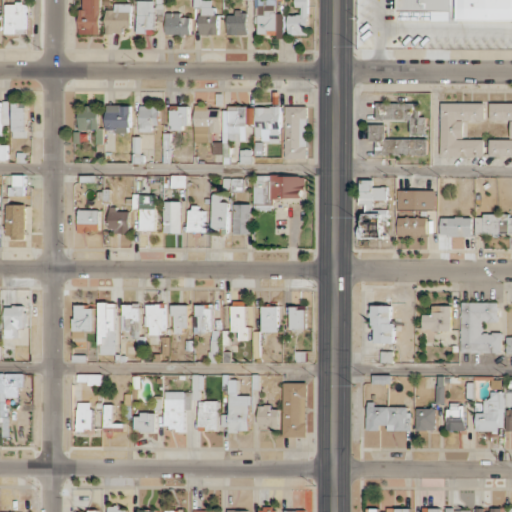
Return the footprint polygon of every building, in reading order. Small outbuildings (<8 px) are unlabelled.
[(80,0),(80,34),(100,34),(100,0),(80,0)] [(138,34),(147,34),(146,28),(156,28),(156,14),(164,14),(163,0),(156,0),(157,0),(137,1),(138,34)] [(276,34),(276,0),(255,0),(256,34),(276,34)] [(307,0),(295,0),(295,7),(301,7),(301,15),(288,15),(288,35),(308,35),(307,0)] [(511,19),(511,0),(397,0),(397,10),(452,11),(451,0),(459,0),(459,19),(511,19)] [(432,11),(432,21),(459,21),(458,0),(452,0),(453,11),(432,11)] [(5,4),(6,34),(26,34),(25,3),(5,4)] [(106,10),(106,34),(123,34),(122,28),(131,28),(131,3),(114,4),(114,10),(106,10)] [(166,34),(191,35),(191,17),(181,17),(181,12),(166,12),(166,34)] [(227,35),(247,34),(247,12),(227,13),(227,35)] [(0,101),(0,135),(3,136),(4,125),(8,125),(8,102),(0,101)] [(426,134),(426,116),(419,116),(420,103),(376,102),(376,119),(410,119),(409,134),(426,134)] [(484,103),(440,102),(440,156),(485,156),(485,139),(463,139),(463,120),(484,120),(484,103)] [(490,139),(489,156),(511,156),(511,102),(490,102),(490,120),(510,120),(510,139),(490,139)] [(12,103),(12,137),(26,137),(26,103),(12,103)] [(105,131),(130,132),(131,105),(106,105),(105,131)] [(189,105),(170,106),(171,128),(189,128),(189,105)] [(211,142),(212,132),(221,132),(221,109),(209,109),(209,105),(195,105),(195,142),(211,142)] [(79,106),(78,130),(99,130),(99,107),(79,106)] [(159,125),(159,106),(140,106),(140,131),(153,131),(153,125),(159,125)] [(281,140),(280,106),(223,107),(224,141),(241,141),(241,125),(255,125),(256,140),(281,140)] [(307,159),(308,106),(286,106),(285,159),(307,159)] [(428,155),(427,138),(386,139),(385,124),(368,124),(368,141),(375,141),(376,155),(428,155)] [(241,164),(252,163),(252,149),(240,149),(241,164)] [(10,195),(24,196),(24,175),(10,175),(10,195)] [(172,175),(171,187),(185,187),(185,176),(172,175)] [(272,200),(304,199),(304,175),(253,176),(254,210),(272,209),(272,200)] [(358,238),(385,238),(385,217),(374,216),(374,200),(387,200),(387,187),(372,187),(372,180),(360,180),(359,205),(364,205),(364,225),(358,225),(358,238)] [(435,190),(397,190),(397,207),(435,207),(435,190)] [(141,209),(140,230),(156,230),(156,195),(133,194),(133,209),(141,209)] [(221,194),(213,194),(212,230),(228,230),(228,202),(221,202),(221,194)] [(181,233),(182,201),(164,201),(164,232),(181,233)] [(27,205),(7,204),(6,236),(26,237),(27,205)] [(251,204),(233,204),(233,234),(251,234),(251,204)] [(205,232),(205,208),(189,207),(189,231),(205,232)] [(100,231),(100,210),(79,209),(79,231),(100,231)] [(109,231),(130,232),(131,210),(110,209),(109,231)] [(476,233),(511,234),(511,218),(509,218),(509,215),(476,214),(476,233)] [(427,217),(397,217),(398,239),(427,238),(427,217)] [(472,217),(441,217),(440,236),(472,236),(472,217)] [(117,303),(100,302),(99,354),(116,355),(117,303)] [(461,352),(502,352),(503,332),(482,332),(482,321),(498,321),(498,302),(461,302),(461,352)] [(140,334),(141,304),(123,304),(122,333),(140,334)] [(150,327),(150,333),(164,333),(165,304),(147,304),(146,327),(150,327)] [(186,304),(173,305),(174,334),(187,333),(186,304)] [(212,332),(212,304),(194,305),(195,333),(212,332)] [(239,340),(249,340),(250,327),(246,327),(247,306),(232,305),(231,331),(239,331),(239,340)] [(393,305),(373,306),(373,343),(394,343),(393,305)] [(5,338),(20,338),(20,328),(26,328),(26,306),(5,306),(5,338)] [(86,337),(86,331),(95,331),(94,306),(73,306),(74,338),(86,337)] [(278,332),(278,306),(262,306),(262,331),(278,332)] [(452,306),(432,306),(431,314),(423,314),(423,330),(451,331),(452,306)] [(291,330),(306,329),(306,307),(290,308),(291,330)] [(383,362),(392,361),(391,351),(382,352),(383,362)] [(24,373),(0,373),(0,374),(0,401),(5,401),(6,397),(18,397),(19,387),(24,387),(24,373)] [(88,385),(102,385),(102,374),(79,374),(79,381),(88,381),(88,385)] [(201,400),(202,375),(193,375),(192,399),(201,400)] [(392,375),(372,375),(372,383),(391,384),(392,375)] [(307,382),(283,383),(284,437),(307,436),(307,382)] [(444,403),(444,383),(436,383),(436,403),(444,403)] [(504,406),(511,406),(511,403),(511,391),(495,391),(495,400),(483,400),(483,413),(476,412),(476,430),(503,431),(504,406)] [(165,429),(185,429),(185,409),(191,409),(192,393),(166,392),(165,429)] [(199,401),(199,431),(219,430),(218,400),(199,401)] [(92,402),(78,402),(79,431),(92,431),(92,402)] [(465,429),(464,403),(447,404),(448,430),(465,429)] [(124,433),(125,423),(113,423),(113,405),(106,404),(105,433),(124,433)] [(249,404),(228,404),(228,414),(222,414),(222,430),(249,430),(249,404)] [(410,406),(367,405),(367,430),(380,430),(380,429),(410,429),(410,406)] [(279,407),(259,406),(258,430),(279,431),(279,407)] [(435,408),(416,408),(416,431),(436,430),(435,408)] [(156,431),(156,414),(135,413),(135,431),(156,431)]
